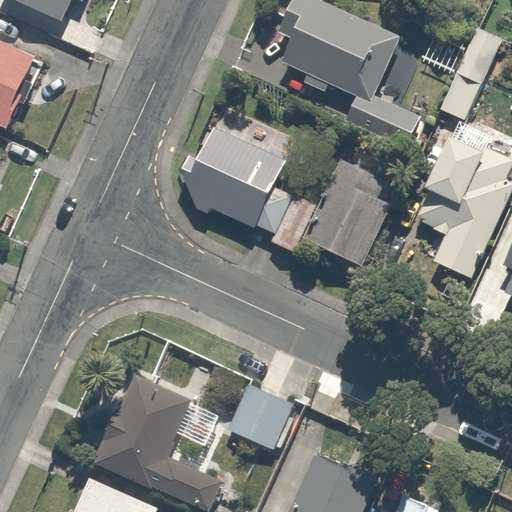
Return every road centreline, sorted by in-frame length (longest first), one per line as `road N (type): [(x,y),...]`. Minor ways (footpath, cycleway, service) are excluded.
road 1 (residential): [(91,230),(511,424)]
road 2 (residential): [(91,230),(195,0)]
road 3 (residential): [(0,418),(91,230)]
